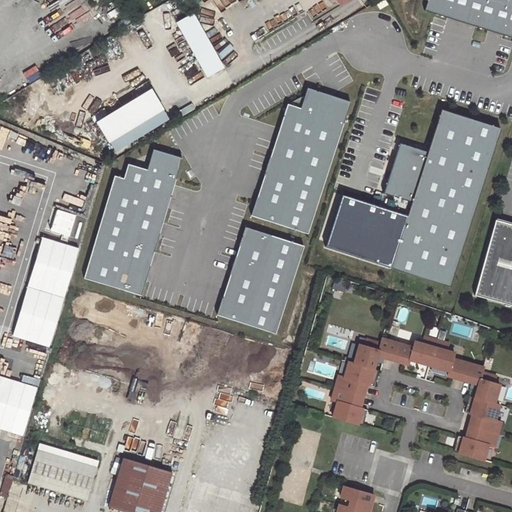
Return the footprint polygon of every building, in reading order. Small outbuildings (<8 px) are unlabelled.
[(511,36),(511,0),(428,0),(425,9),(511,36)] [(194,13),(179,22),(209,75),(225,67),(194,13)] [(149,88),(95,121),(112,150),(166,117),(149,88)] [(288,103),(251,215),(309,234),(352,103),(309,88),(303,108),(288,103)] [(449,287),(501,128),(441,109),(427,152),(399,142),(383,192),(411,202),(390,267),(449,287)] [(116,176),(85,278),(142,296),(183,160),(154,151),(148,170),(129,165),(125,179),(116,176)] [(57,207),(50,229),(72,236),(79,214),(57,207)] [(249,228),(221,316),(279,334),(307,246),(249,228)] [(511,235),(495,231),(478,297),(511,306),(511,235)] [(44,238),(29,288),(65,298),(70,284),(80,249),(44,238)] [(65,298),(29,288),(15,336),(51,347),(65,298)] [(413,347),(398,343),(393,360),(408,365),(409,360),(429,365),(436,340),(424,336),(422,343),(414,341),(413,347)] [(359,344),(353,363),(374,369),(377,356),(393,360),(398,343),(382,338),(380,343),(366,339),(364,346),(359,344)] [(449,343),(436,340),(429,365),(449,371),(447,376),(462,380),(467,363),(453,358),(454,353),(446,350),(449,343)] [(338,375),(335,388),(363,396),(367,384),(374,386),(378,370),(374,369),(353,363),(348,362),(344,377),(338,375)] [(483,367),(467,363),(462,380),(478,384),(474,398),(494,403),(499,385),(494,383),(496,376),(482,372),(483,367)] [(37,388),(0,376),(0,428),(23,435),(37,388)] [(24,376),(23,382),(40,384),(41,379),(24,376)] [(337,402),(332,417),(363,426),(367,410),(360,408),(363,396),(335,388),(331,400),(337,402)] [(469,396),(465,412),(472,414),(468,426),(497,434),(501,422),(495,420),(499,405),(494,403),(474,398),(469,396)] [(458,436),(453,452),(484,460),(488,445),(494,446),(497,434),(468,426),(465,438),(458,436)] [(41,443),(40,448),(98,466),(99,461),(41,443)] [(98,466),(40,448),(30,481),(87,499),(98,466)] [(161,511),(174,470),(124,455),(109,504),(136,511),(161,511)] [(15,475),(8,473),(4,485),(12,487),(15,475)] [(4,485),(1,495),(8,498),(12,487),(4,485)] [(360,511),(369,511),(374,497),(344,488),(341,498),(351,501),(349,508),(360,511)]
